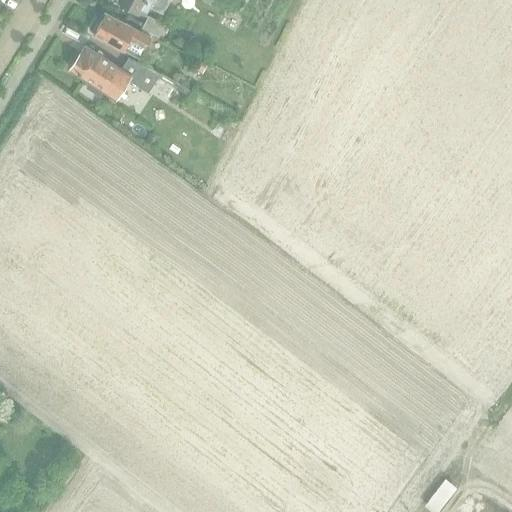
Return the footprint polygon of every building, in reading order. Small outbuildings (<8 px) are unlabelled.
[(166,0),(118,0),(144,13),(149,4),(161,10),(166,0)] [(93,31),(125,48),(140,56),(151,36),(136,27),(106,11),(101,21),(98,20),(93,31)] [(162,37),(169,25),(150,15),(144,27),(162,37)] [(129,56),(122,67),(86,44),(81,52),(82,52),(71,68),(91,81),(88,86),(101,95),(105,90),(117,98),(129,78),(149,91),(161,73),(129,56)] [(447,477),(426,504),(436,511),(437,511),(458,486),(447,477)] [(496,511),(468,496),(458,511),(496,511)]
